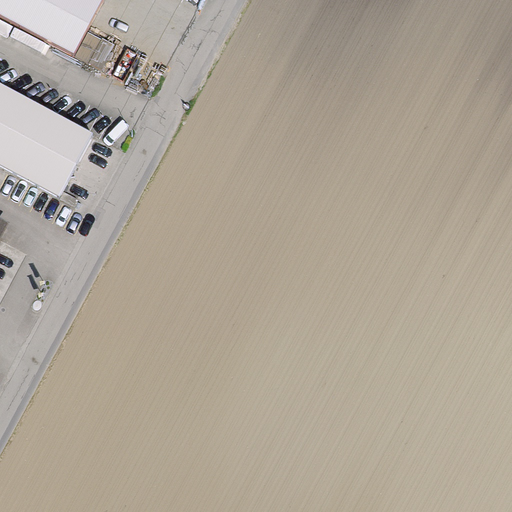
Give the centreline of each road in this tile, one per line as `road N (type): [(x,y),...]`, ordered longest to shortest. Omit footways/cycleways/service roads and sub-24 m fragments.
road 1 (unclassified): [(225,0),(0,424)]
road 2 (unknown): [(0,52),(153,134)]
